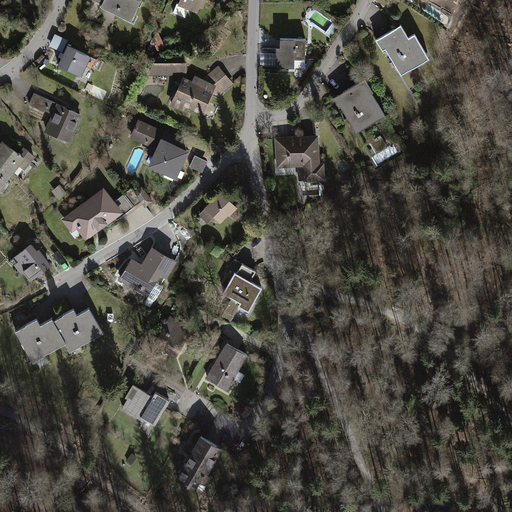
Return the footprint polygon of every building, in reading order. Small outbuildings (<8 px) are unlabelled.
[(142,1),(140,0),(99,0),(97,6),(132,22),(142,1)] [(201,0),(178,0),(178,3),(197,11),(201,0)] [(407,26),(379,41),(399,77),(427,61),(407,26)] [(56,32),(51,45),(65,50),(70,38),(56,32)] [(306,40),(278,39),(277,68),(305,69),(306,40)] [(90,57),(68,47),(59,66),(80,76),(90,57)] [(234,85),(218,67),(200,81),(189,75),(184,57),(157,56),(150,76),(179,78),(172,100),(210,119),(215,100),(234,85)] [(366,82),(339,97),(358,131),(385,116),(366,82)] [(84,113),(60,102),(47,130),(72,141),(84,113)] [(190,143),(140,121),(132,140),(157,151),(151,165),(176,176),(190,143)] [(323,136),(276,139),(277,167),(297,166),(298,181),(325,180),(323,136)] [(376,150),(388,146),(386,138),(374,141),(376,150)] [(29,164),(3,143),(0,145),(0,188),(6,193),(29,164)] [(204,171),(209,159),(197,154),(192,166),(204,171)] [(120,213),(102,189),(61,220),(79,244),(120,213)] [(238,206),(223,191),(206,208),(221,223),(238,206)] [(30,243),(11,258),(29,281),(48,266),(30,243)] [(163,275),(131,259),(120,282),(151,297),(163,275)] [(265,280),(236,264),(219,294),(248,310),(265,280)] [(49,314),(16,332),(33,362),(67,343),(71,351),(103,333),(87,305),(55,324),(49,314)] [(184,326),(168,316),(153,342),(174,354),(182,340),(178,337),(184,326)] [(249,358),(226,345),(207,381),(231,393),(249,358)] [(169,403),(133,387),(123,410),(158,426),(169,403)] [(226,449),(198,435),(176,479),(204,493),(226,449)]
